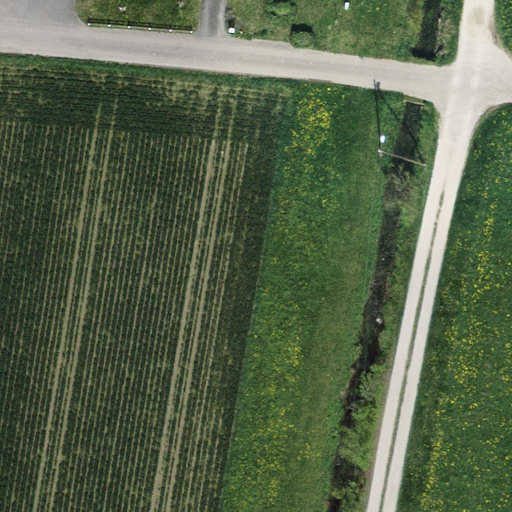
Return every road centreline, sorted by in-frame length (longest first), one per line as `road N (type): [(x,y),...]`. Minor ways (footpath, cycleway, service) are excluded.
road 1 (track): [(484,0),(383,511)]
road 2 (unclassified): [(0,45),(378,84),(511,89)]
